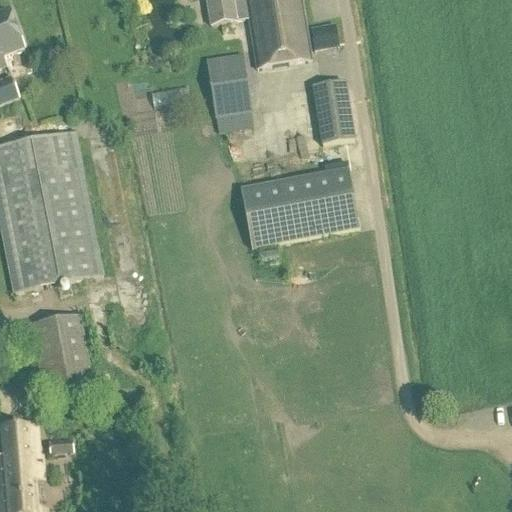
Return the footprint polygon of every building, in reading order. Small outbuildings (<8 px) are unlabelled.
[(245,0),(246,4),(235,6),(233,0),(207,0),(212,30),(250,24),(258,74),(311,65),(300,0),(245,0)] [(24,57),(9,16),(0,19),(0,75),(8,73),(5,64),(24,57)] [(316,56),(339,53),(335,29),(312,32),(316,56)] [(255,133),(253,119),(244,59),(209,65),(220,138),(255,133)] [(12,81),(0,85),(0,111),(21,103),(12,81)] [(347,87),(313,92),(323,151),(356,145),(347,87)] [(198,88),(179,90),(181,103),(200,101),(198,88)] [(76,137),(0,151),(0,213),(16,299),(104,282),(76,137)] [(349,174),(241,194),(252,255),(361,235),(349,174)] [(309,273),(328,272),(327,259),(308,260),(309,273)] [(131,290),(145,290),(145,273),(130,273),(131,290)] [(96,393),(82,321),(32,331),(45,402),(96,393)] [(0,511),(22,509),(22,511),(49,511),(49,508),(41,509),(38,488),(32,442),(33,442),(29,411),(0,414),(0,511)] [(49,447),(50,460),(74,458),(73,445),(49,447)]
